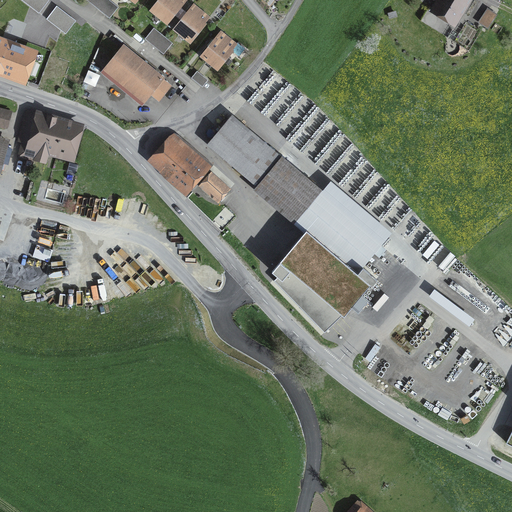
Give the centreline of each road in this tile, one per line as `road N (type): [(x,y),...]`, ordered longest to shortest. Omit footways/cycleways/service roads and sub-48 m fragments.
road 1 (secondary): [(511,471),(419,424),(333,366),(125,148)]
road 2 (track): [(246,282),(220,304),(221,318),(278,366),(300,399),(314,453),(303,511)]
road 3 (residential): [(67,0),(215,103)]
road 4 (secondary): [(125,148),(96,123),(0,87)]
